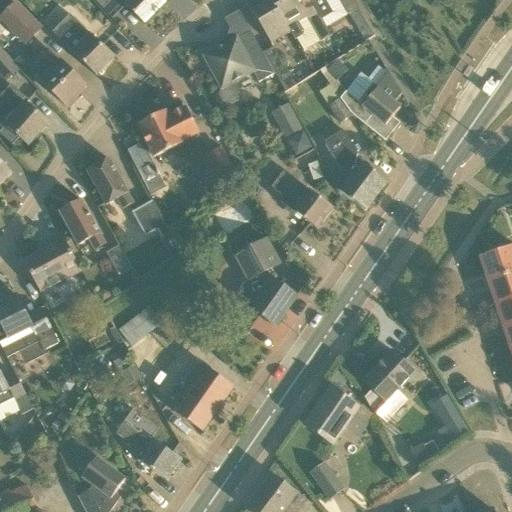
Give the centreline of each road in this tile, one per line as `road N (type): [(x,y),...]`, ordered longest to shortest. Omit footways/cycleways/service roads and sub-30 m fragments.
road 1 (secondary): [(204,511),(511,66)]
road 2 (residential): [(0,255),(94,124),(214,0)]
road 3 (residential): [(385,511),(470,456),(494,453)]
